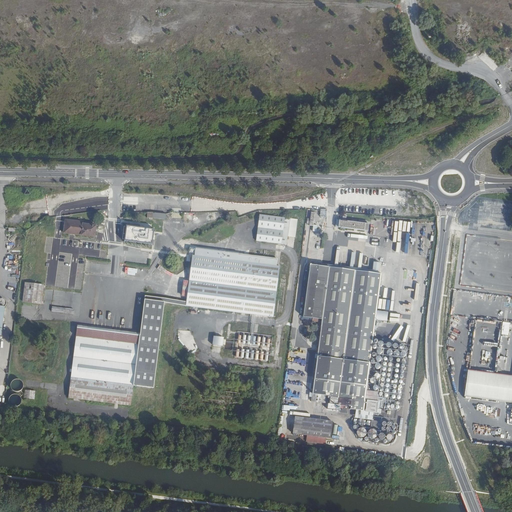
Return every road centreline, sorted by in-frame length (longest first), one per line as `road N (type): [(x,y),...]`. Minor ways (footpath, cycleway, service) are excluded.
road 1 (tertiary): [(434,181),(0,171)]
road 2 (tertiary): [(445,227),(433,373),(441,426),(474,511)]
